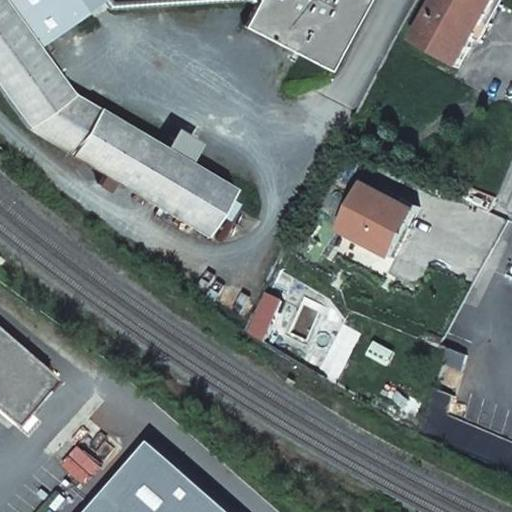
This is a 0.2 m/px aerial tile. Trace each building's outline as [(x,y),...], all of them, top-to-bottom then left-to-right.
[(0,0),(0,87),(30,126),(74,88),(72,85),(39,42),(14,9),(7,0),(0,0)] [(7,0),(14,9),(39,42),(94,0),(7,0)] [(349,37),(322,23),(333,1),(332,0),(298,0),(295,7),(281,0),(258,0),(248,21),(334,66),(349,37)] [(367,0),(281,0),(295,7),(298,0),(332,0),(333,1),(322,23),(349,37),(367,0)] [(441,0),(418,42),(462,66),(479,36),(489,19),(500,0),(441,0)] [(510,0),(500,0),(489,19),(497,22),(510,0)] [(497,22),(489,19),(479,36),(487,40),(497,22)] [(237,182),(74,88),(30,126),(70,149),(209,231),(237,182)] [(395,255),(421,210),(369,181),(343,227),(395,255)] [(288,268),(259,327),(274,337),(301,274),(288,268)] [(98,511),(216,511),(148,454),(98,511)]
